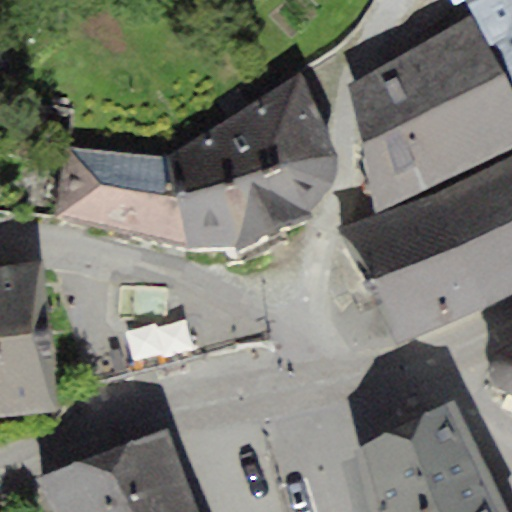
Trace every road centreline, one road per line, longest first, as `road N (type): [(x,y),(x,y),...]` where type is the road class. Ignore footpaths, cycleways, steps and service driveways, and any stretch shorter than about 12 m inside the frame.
road 1 (residential): [(356,381),(331,338),(285,298),(0,241)]
road 2 (tertiary): [(304,380),(130,416),(0,459)]
road 3 (residential): [(341,511),(304,380)]
